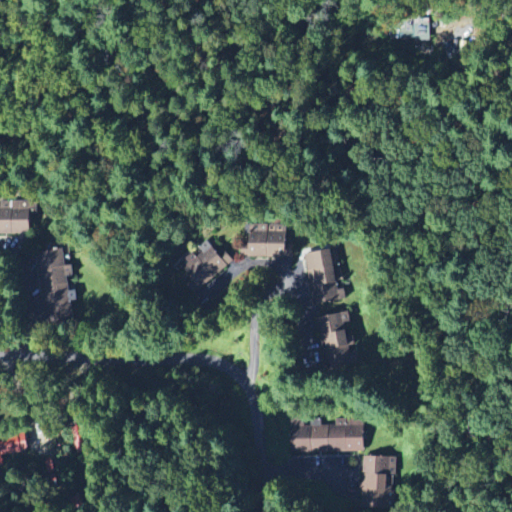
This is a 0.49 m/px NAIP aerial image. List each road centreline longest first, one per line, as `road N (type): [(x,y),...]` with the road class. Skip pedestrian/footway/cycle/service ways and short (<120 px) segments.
road 1 (residential): [(259,511),(253,442),(226,372),(188,362),(0,355)]
road 2 (residential): [(34,356),(33,242),(0,240)]
road 3 (residential): [(255,460),(357,460),(360,498)]
road 4 (residential): [(237,387),(256,378),(254,331),(269,289),(295,284)]
road 5 (residential): [(295,284),(290,252),(247,253),(205,282)]
